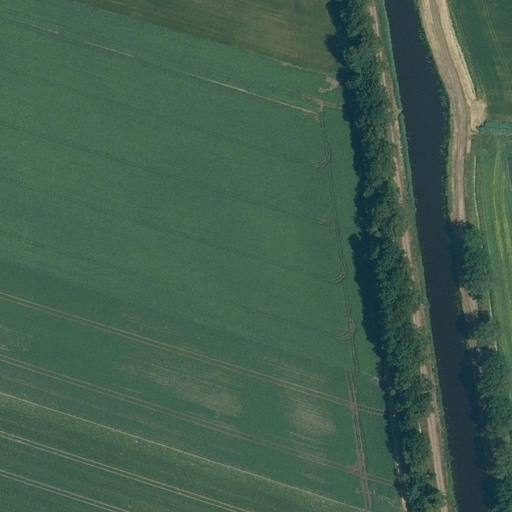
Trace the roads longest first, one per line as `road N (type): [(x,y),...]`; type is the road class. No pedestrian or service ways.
road 1 (track): [(504,511),(464,235),(461,114),(433,0)]
road 2 (track): [(366,0),(440,511)]
